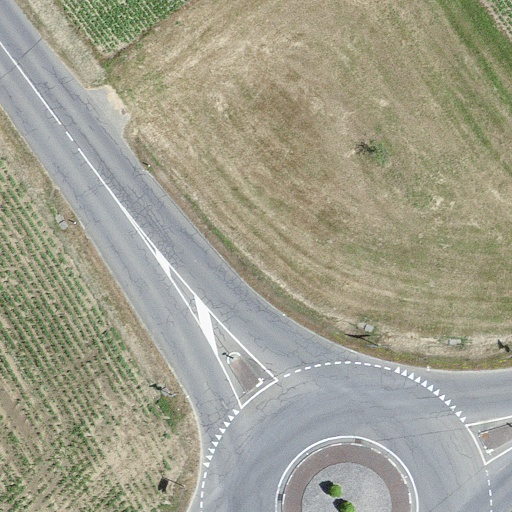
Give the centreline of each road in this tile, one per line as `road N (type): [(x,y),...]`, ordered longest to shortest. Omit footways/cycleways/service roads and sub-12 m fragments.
road 1 (tertiary): [(292,422),(0,50)]
road 2 (secondary): [(437,454),(387,412),(355,405),(292,422)]
